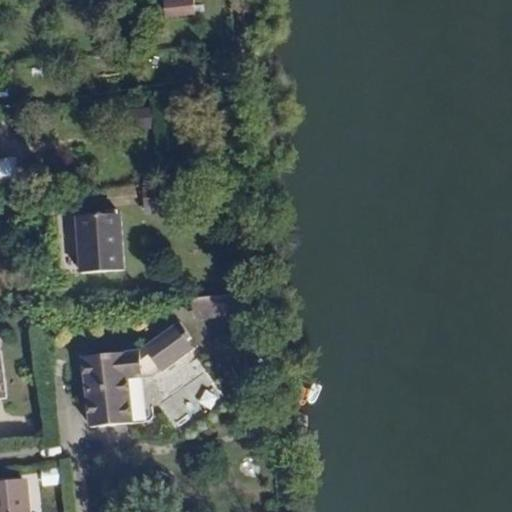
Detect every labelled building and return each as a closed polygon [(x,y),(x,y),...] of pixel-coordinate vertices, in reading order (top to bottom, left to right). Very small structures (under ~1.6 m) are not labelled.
[(166,21),(195,14),(191,0),(178,0),(162,4),(166,21)] [(0,184),(13,184),(12,161),(0,162),(0,184)] [(171,203),(144,204),(144,223),(172,222),(171,203)] [(74,256),(76,278),(125,275),(123,252),(116,253),(113,214),(76,217),(79,255),(74,256)] [(194,318),(221,317),(221,299),(193,300),(194,318)] [(140,363),(88,367),(91,414),(100,413),(102,436),(135,433),(131,386),(144,385),(144,391),(158,389),(195,364),(190,356),(195,352),(183,333),(140,363)] [(93,437),(102,436),(100,413),(91,414),(93,437)] [(57,464),(39,468),(43,487),(61,483),(57,464)] [(0,511),(30,511),(28,482),(0,484),(0,511)]
